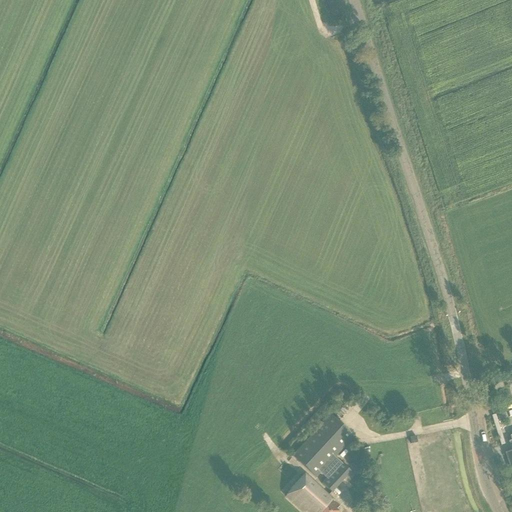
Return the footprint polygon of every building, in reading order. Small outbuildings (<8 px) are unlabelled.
[(370,388),(357,402),(361,407),(374,393),(370,388)] [(331,493),(350,472),(334,458),(353,437),(329,415),(291,456),(315,478),(320,473),(326,479),(321,484),(331,493)] [(344,459),(355,473),(358,470),(347,456),(344,459)] [(336,511),(335,511),(339,507),(304,475),(290,490),(291,491),(285,497),(301,511),(336,511)] [(256,502),(261,492),(249,487),(244,496),(256,502)]
